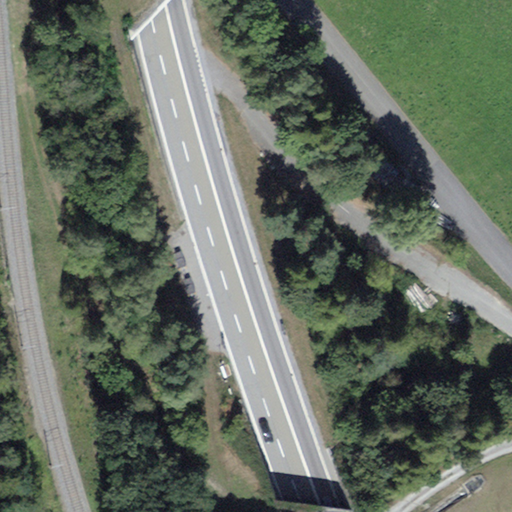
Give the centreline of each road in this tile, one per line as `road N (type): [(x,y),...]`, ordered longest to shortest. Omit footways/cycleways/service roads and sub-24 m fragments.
road 1 (primary): [(315,511),(227,257),(153,0)]
road 2 (unclassified): [(511,275),(289,0)]
road 3 (track): [(511,447),(486,453),(404,511)]
